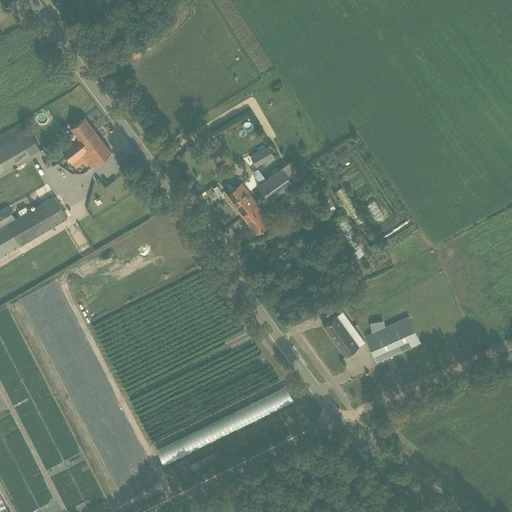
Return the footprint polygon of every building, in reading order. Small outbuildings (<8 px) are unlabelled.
[(81,154),(91,167),(111,152),(84,117),(70,127),(78,137),(62,150),(65,155),(71,162),(81,154)] [(0,144),(0,174),(13,167),(40,150),(23,121),(0,133),(0,144)] [(260,157),(253,161),(256,166),(257,166),(274,156),(268,146),(257,152),(260,157)] [(274,173),(257,185),(268,202),(293,184),(282,167),(274,173)] [(350,182),(358,195),(367,190),(360,176),(350,182)] [(226,194),(243,216),(247,212),(244,207),(247,204),(247,203),(254,199),(247,190),(241,183),(226,194)] [(343,184),(334,190),(350,216),(359,211),(343,184)] [(217,185),(213,188),(218,194),(221,192),(217,185)] [(0,256),(67,218),(54,196),(14,219),(7,207),(0,211),(0,256)] [(314,198),(303,204),(309,214),(314,211),(317,216),(322,213),(320,209),(314,198)] [(243,216),(256,233),(271,222),(254,199),(247,203),(247,204),(244,207),(247,212),(243,216)] [(292,201),(287,207),(292,210),(296,205),(292,201)] [(290,211),(280,217),(284,224),(294,219),(290,211)] [(344,215),(337,219),(354,246),(361,242),(344,215)] [(306,238),(301,241),(304,247),(307,251),(314,248),(309,238),(307,239),(306,238)] [(337,315),(323,325),(345,355),(358,345),(337,315)] [(365,336),(376,362),(392,354),(394,359),(405,354),(403,350),(420,342),(408,316),(365,336)] [(8,511),(0,495),(0,511),(8,511)]
